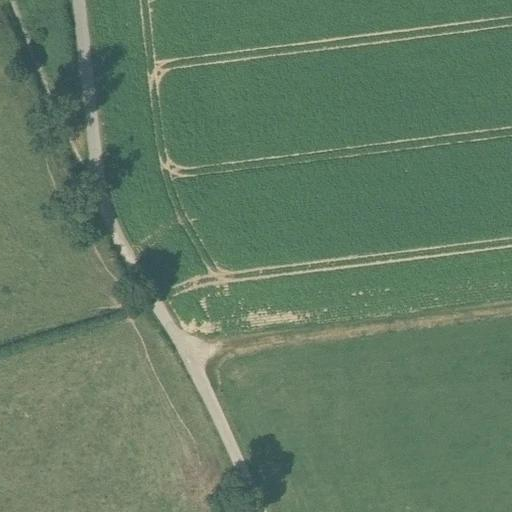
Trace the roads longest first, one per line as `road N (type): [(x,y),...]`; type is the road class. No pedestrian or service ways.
road 1 (track): [(256,511),(186,351),(130,267),(101,200)]
road 2 (track): [(186,351),(511,310)]
road 3 (track): [(101,200),(70,149),(11,0)]
road 4 (track): [(101,200),(78,0)]
